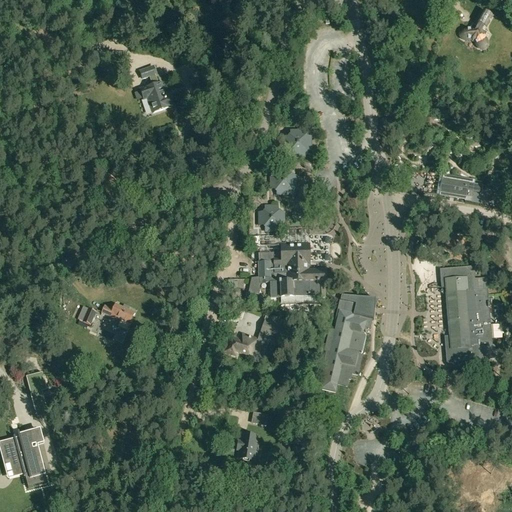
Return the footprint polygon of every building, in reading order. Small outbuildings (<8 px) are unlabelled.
[(482,30),(484,28),(486,28),(492,17),(483,12),(477,24),(479,25),(477,27),(473,25),(471,29),(466,29),(463,31),(461,35),(463,38),(467,40),(471,40),(474,38),(476,39),(477,42),(478,46),(483,49),(486,48),(488,45),(487,43),(488,42),(489,42),(492,36),(482,30)] [(167,97),(162,84),(158,86),(155,76),(153,69),(140,73),(142,80),(149,78),(152,88),(140,92),(143,101),(147,99),(152,115),(175,107),(171,96),(167,97)] [(309,133),(284,134),(284,158),(309,158),(309,133)] [(289,177),(289,171),(276,171),(276,177),(270,177),(270,189),(276,189),(276,195),(289,195),(289,189),(295,189),(295,177),(289,177)] [(442,180),(443,176),(430,174),(426,194),(439,196),(440,192),(442,180)] [(442,180),(440,192),(466,196),(468,185),(442,180)] [(278,214),(278,208),(265,208),(265,214),(259,214),(259,227),(265,227),(265,233),(278,233),(278,227),(284,227),(284,214),(278,214)] [(269,284),(270,301),(282,300),(282,301),(325,299),(325,289),(326,289),(326,270),(309,270),(309,245),(281,246),(281,260),(273,260),(274,264),(258,264),(258,279),(251,280),(248,294),(258,296),(260,286),(265,286),(265,284),(269,284)] [(490,360),(489,347),(493,347),(489,309),(490,309),(489,304),(488,291),(473,292),(471,268),(440,271),(441,289),(447,289),(452,337),(445,338),(447,364),(490,360)] [(340,303),(339,303),(336,318),(337,319),(334,332),(332,331),(327,349),(323,366),(325,366),(319,390),(335,394),(337,386),(347,388),(348,381),(350,381),(352,375),(357,377),(361,357),(358,356),(362,353),(366,336),(363,336),(365,328),(369,329),(372,320),(373,321),(374,316),(374,312),(373,311),(374,300),(341,296),(340,303)] [(265,311),(264,303),(256,303),(257,311),(265,311)] [(134,315),(115,306),(113,311),(105,307),(102,314),(115,321),(116,319),(130,325),(134,315)] [(89,310),(83,323),(90,326),(96,313),(89,310)] [(282,342),(289,325),(266,316),(257,340),(242,335),(241,336),(231,333),(227,345),(226,345),(223,351),(234,355),(236,352),(251,358),(253,352),(263,356),(267,344),(277,347),(279,341),(282,342)] [(268,415),(253,413),(251,424),(266,426),(268,415)] [(32,487),(42,484),(28,435),(18,437),(19,441),(5,445),(7,454),(4,455),(6,461),(9,460),(13,473),(27,469),(32,487)] [(257,439),(242,437),(238,460),(253,462),(254,454),(257,455),(258,447),(256,446),(257,439)]
